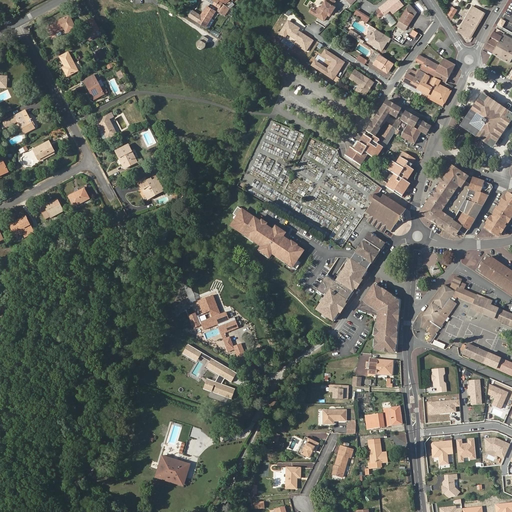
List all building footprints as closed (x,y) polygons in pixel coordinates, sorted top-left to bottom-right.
[(329,13),(331,14),(335,7),(333,5),(335,1),(333,0),(323,0),(324,1),(320,8),(318,7),(316,11),(313,15),(324,21),(328,15),(329,13)] [(395,0),(389,0),(378,8),(376,10),(380,16),(383,13),(382,11),(388,6),(391,10),(393,13),(403,5),(398,0),(396,0),(396,1),(395,0)] [(226,6),(222,3),(217,10),(222,13),(226,6)] [(408,26),(416,12),(409,4),(406,8),(399,20),(408,26)] [(388,6),(382,11),(383,13),(385,15),(386,14),(391,10),(388,6)] [(452,7),(448,14),(451,19),(457,10),(452,7)] [(484,13),(473,7),(458,31),(469,38),(484,13)] [(198,21),(206,26),(214,13),(206,8),(201,16),(198,21)] [(190,16),(198,21),(201,16),(193,10),(190,16)] [(369,18),(357,11),(354,15),(367,23),(369,18)] [(75,29),(69,16),(47,27),(47,28),(50,35),(51,35),(65,29),(67,33),(75,29)] [(94,18),(89,21),(93,27),(95,32),(100,30),(94,18)] [(301,28),(288,20),(278,34),(286,38),(288,35),(297,41),(295,44),(307,52),(314,41),(300,31),(301,28)] [(88,36),(91,34),(95,32),(93,27),(85,31),(88,36)] [(358,34),(351,30),(348,34),(355,38),(358,34)] [(382,45),(385,39),(374,32),(372,35),(370,38),(382,45)] [(486,44),(483,49),(486,51),(492,54),(503,35),(499,32),(498,34),(493,32),(486,44)] [(492,54),(509,63),(511,57),(511,39),(503,35),(492,54)] [(206,44),(209,40),(203,36),(201,40),(200,41),(198,41),(197,43),(196,44),(196,46),(197,48),(198,48),(199,49),(201,49),(203,49),(205,48),(205,47),(206,46),(206,44)] [(381,51),(384,46),(382,45),(370,38),(368,41),(368,42),(381,51)] [(381,51),(368,42),(365,40),(363,43),(380,54),(382,56),(384,53),(381,51)] [(345,62),(325,49),(321,55),(332,62),(328,69),(315,60),(311,66),(333,81),(336,77),(345,62)] [(65,67),(63,68),(67,76),(82,68),(78,61),(73,63),(68,53),(60,57),(65,67)] [(380,54),(374,64),(381,69),(382,67),(387,71),(392,62),(382,56),(380,54)] [(367,60),(359,55),(356,59),(364,64),(367,60)] [(423,65),(421,69),(433,76),(439,66),(434,63),(432,62),(426,59),(422,57),(419,55),(416,61),(423,65)] [(433,76),(445,83),(455,65),(443,59),(439,66),(433,76)] [(381,69),(387,73),(394,63),(392,62),(387,71),(382,67),(381,69)] [(409,69),(402,82),(418,90),(426,75),(419,71),(418,74),(416,73),(409,69)] [(355,70),(350,78),(359,85),(360,89),(358,92),(364,96),(369,89),(369,87),(370,85),(371,86),(373,82),(367,78),(355,70)] [(94,75),(84,81),(86,84),(96,79),(94,75)] [(421,91),(428,95),(432,88),(426,85),(430,77),(426,75),(418,90),(421,91)] [(428,95),(444,103),(450,91),(438,84),(437,80),(430,77),(426,85),(432,88),(428,95)] [(104,86),(100,87),(96,79),(86,84),(94,99),(107,92),(104,86)] [(425,101),(427,98),(428,95),(421,91),(419,95),(420,98),(425,101)] [(477,113),(482,117),(493,101),(482,94),(461,126),(466,130),(488,144),(492,147),(496,142),(499,137),(483,126),(480,131),(470,125),(477,113)] [(427,98),(442,107),(444,103),(428,95),(427,98)] [(388,114),(391,115),(397,106),(386,101),(384,104),(385,105),(384,107),(382,107),(381,109),(381,111),(380,113),(379,113),(375,119),(376,120),(374,122),(372,122),(371,125),(372,126),(370,128),(369,128),(366,132),(373,136),(375,137),(380,130),(379,128),(382,123),(381,122),(384,116),(386,117),(388,114)] [(511,114),(507,111),(503,109),(493,101),(482,117),(477,113),(470,125),(480,131),(483,126),(499,137),(500,136),(506,127),(510,121),(511,117),(511,114)] [(511,105),(508,102),(503,109),(507,111),(511,105)] [(391,115),(396,118),(401,109),(397,106),(391,115)] [(33,126),(30,120),(25,110),(17,115),(22,125),(21,126),(24,133),(35,128),(33,126)] [(405,123),(409,125),(408,125),(414,128),(419,119),(417,118),(406,112),(401,120),(402,121),(404,122),(405,123)] [(114,118),(112,113),(98,120),(104,132),(102,133),(105,140),(117,134),(109,120),(114,118)] [(21,126),(22,125),(17,115),(13,117),(16,122),(18,121),(21,126)] [(16,122),(13,117),(3,122),(6,127),(16,122)] [(425,134),(430,125),(423,121),(418,131),(420,132),(425,134)] [(383,147),(384,148),(394,133),(397,135),(399,131),(398,130),(392,127),(389,125),(379,140),(377,144),(383,147)] [(401,137),(414,144),(420,132),(418,131),(414,128),(408,125),(401,137)] [(367,154),(375,159),(383,147),(377,144),(379,140),(375,137),(373,136),(371,140),(364,135),(359,142),(357,141),(352,148),(350,147),(345,155),(360,165),(367,154)] [(496,142),(500,145),(504,139),(500,136),(499,137),(496,142)] [(49,142),(33,150),(38,159),(49,154),(50,156),(55,153),(49,142)] [(128,145),(115,151),(125,169),(137,163),(128,145)] [(412,164),(415,159),(403,152),(400,157),(412,164)] [(409,184),(405,182),(413,170),(409,168),(412,164),(400,157),(395,164),(391,161),(386,169),(394,174),(385,187),(393,192),(394,190),(402,195),(409,184)] [(466,180),(468,178),(452,167),(433,195),(422,210),(422,213),(422,214),(423,216),(455,237),(456,234),(449,230),(423,213),(453,170),(466,180)] [(472,180),(470,186),(465,182),(466,180),(453,170),(423,213),(449,230),(450,226),(453,221),(469,229),(475,218),(492,188),(491,185),(473,178),(472,180)] [(146,180),(139,184),(148,200),(164,191),(157,178),(152,180),(151,178),(147,181),(146,180)] [(84,188),(69,196),(74,206),(89,198),(84,188)] [(403,221),(406,217),(405,216),(405,215),(404,212),(406,209),(380,192),(378,194),(376,196),(374,194),(371,194),(368,198),(369,201),(371,203),(366,211),(370,214),(367,220),(384,232),(387,229),(392,222),(396,224),(398,220),(401,221),(402,220),(403,221)] [(492,217),(487,224),(485,227),(498,236),(500,233),(505,225),(507,222),(511,215),(511,214),(511,195),(508,193),(506,196),(501,204),(499,206),(494,214),(492,217)] [(40,208),(46,219),(50,217),(50,216),(63,209),(57,198),(40,208)] [(260,250),(267,255),(281,230),(276,227),(273,231),(248,214),(247,215),(241,212),(242,210),(238,207),(233,214),(237,217),(231,226),(262,246),(260,250)] [(50,217),(50,218),(64,211),(63,209),(50,216),(50,217)] [(17,221),(18,223),(11,227),(15,235),(20,233),(21,235),(24,234),(25,237),(34,232),(26,216),(17,221)] [(459,231),(466,235),(469,229),(453,221),(450,226),(459,231)] [(387,229),(391,232),(396,224),(392,222),(387,229)] [(456,234),(459,231),(450,226),(449,230),(456,234)] [(297,259),(303,251),(282,237),(285,233),(281,230),(267,255),(270,257),(272,253),(280,258),(281,257),(287,261),(286,262),(296,269),(297,267),(301,262),(297,259)] [(326,276),(321,283),(317,290),(318,290),(322,294),(323,294),(324,293),(326,295),(325,296),(324,299),(321,303),(320,304),(322,306),(318,312),(322,314),(326,317),(332,321),(333,319),(337,314),(339,311),(345,302),(347,299),(347,298),(353,290),(355,287),(358,281),(361,278),(363,275),(366,270),(365,269),(366,268),(368,265),(370,262),(371,263),(372,264),(375,261),(373,260),(376,255),(378,256),(381,251),(380,250),(383,245),(384,243),(368,232),(360,244),(356,250),(355,251),(355,252),(357,252),(354,256),(353,257),(352,260),(350,259),(347,264),(342,271),(338,276),(338,277),(336,280),(335,282),(326,276)] [(511,273),(504,268),(502,270),(499,268),(500,266),(490,259),(489,258),(488,257),(486,260),(487,261),(486,262),(485,262),(482,266),(483,266),(482,268),(481,267),(479,270),(482,272),(490,278),(492,278),(495,280),(494,280),(511,292),(511,273)] [(502,270),(504,268),(511,273),(511,271),(492,258),(490,259),(500,266),(499,268),(502,270)] [(511,292),(494,280),(495,280),(492,278),(490,278),(482,272),(481,273),(491,280),(509,293),(511,294),(511,292)] [(456,291),(454,295),(473,303),(477,295),(464,289),(465,285),(462,284),(462,282),(460,281),(461,279),(455,277),(451,287),(456,291)] [(395,352),(397,352),(401,299),(375,282),(374,284),(399,300),(395,352)] [(389,351),(395,352),(399,300),(374,284),(371,287),(357,309),(358,309),(366,312),(367,312),(372,314),(374,314),(378,315),(377,319),(377,320),(376,327),(376,328),(375,328),(375,334),(376,334),(376,337),(375,340),(375,348),(375,350),(381,351),(381,348),(385,349),(389,349),(389,351)] [(449,318),(447,317),(456,303),(454,302),(455,299),(452,297),(450,296),(453,291),(447,287),(444,285),(424,315),(422,326),(433,334),(427,341),(431,343),(437,335),(435,334),(445,320),(447,322),(449,318)] [(204,330),(218,324),(231,360),(243,356),(238,343),(234,345),(230,335),(226,337),(224,333),(239,327),(235,316),(229,318),(227,311),(220,313),(213,294),(198,299),(203,312),(209,310),(211,316),(200,320),(204,330)] [(473,303),(471,309),(483,314),(489,300),(477,295),(473,303)] [(483,314),(511,326),(511,314),(490,305),(492,301),(489,300),(483,314)] [(188,315),(194,328),(201,324),(195,311),(188,315)] [(435,340),(433,344),(444,349),(446,345),(435,340)] [(187,343),(182,353),(197,361),(202,351),(187,343)] [(511,375),(511,362),(484,351),(467,344),(466,346),(464,350),(464,351),(463,354),(511,375)] [(202,352),(201,354),(209,360),(211,357),(202,352)] [(207,378),(203,388),(232,399),(236,388),(222,383),(224,378),(233,381),(237,369),(210,359),(206,368),(219,373),(216,381),(207,378)] [(376,374),(392,376),(394,361),(377,359),(376,374)] [(446,372),(445,368),(431,369),(433,387),(436,387),(437,392),(447,392),(446,383),(444,381),(443,375),(446,372)] [(361,378),(353,378),(352,386),(361,386),(361,378)] [(482,403),(479,380),(469,380),(470,385),(471,394),(472,404),(482,403)] [(492,405),(502,409),(509,391),(490,384),(487,394),(495,397),(492,405)] [(459,401),(429,402),(429,414),(455,412),(456,406),(460,406),(459,401)] [(403,424),(400,406),(385,408),(386,416),(391,415),(393,425),(403,424)] [(347,410),(325,410),(325,423),(335,423),(335,420),(347,420),(347,410)] [(385,426),(383,414),(371,415),(372,428),(385,426)] [(356,425),(349,424),(348,433),(356,433),(356,425)] [(316,449),(319,443),(309,438),(306,442),(300,453),(309,458),(313,451),(314,448),(316,449)] [(495,438),(485,439),(486,450),(492,450),(496,454),(504,458),(509,446),(506,444),(506,443),(502,441),(501,442),(498,441),(498,440),(495,438)] [(371,463),(368,463),(369,468),(382,467),(381,461),(386,460),(385,455),(381,456),(381,452),(379,439),(369,440),(371,463)] [(460,440),(456,441),(458,462),(462,462),(462,458),(469,457),(469,459),(474,459),(472,439),(467,440),(467,444),(460,445),(460,440)] [(439,457),(440,464),(449,464),(449,454),(454,453),(453,440),(431,441),(432,457),(439,457)] [(297,452),(300,453),(306,442),(305,441),(303,441),(297,452)] [(353,449),(341,445),(333,474),(343,476),(349,456),(351,456),(353,449)] [(190,464),(162,455),(156,477),(184,486),(190,464)] [(300,477),(301,467),(286,467),(285,487),(296,488),(297,477),(300,477)] [(456,478),(456,474),(445,475),(446,480),(445,480),(443,482),(443,486),(443,487),(445,488),(445,490),(444,491),(444,492),(448,496),(457,495),(459,492),(454,487),(453,478),(456,478)]
